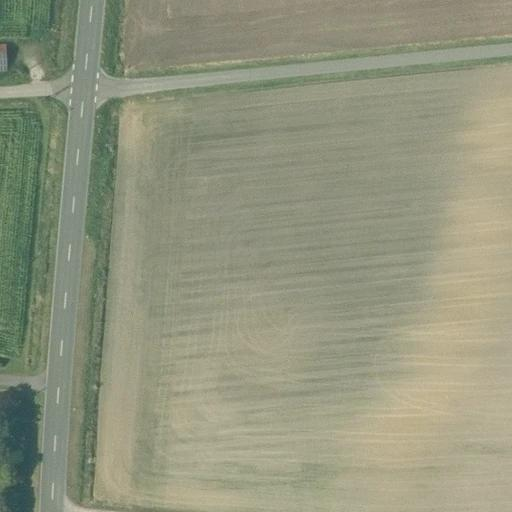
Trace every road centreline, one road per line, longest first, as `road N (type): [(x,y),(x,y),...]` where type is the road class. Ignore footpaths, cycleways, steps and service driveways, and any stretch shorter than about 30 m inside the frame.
road 1 (unclassified): [(83,89),(511,47)]
road 2 (tertiary): [(83,89),(51,511)]
